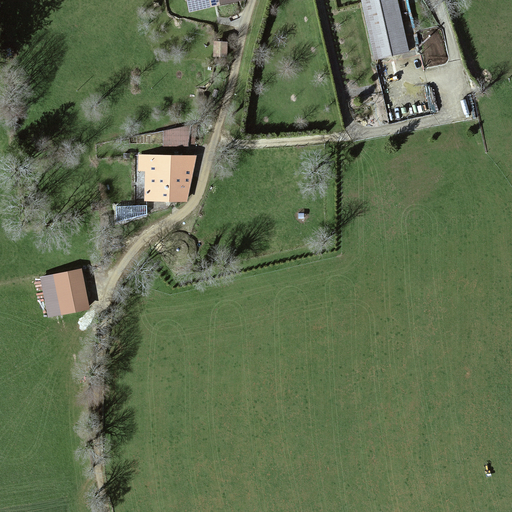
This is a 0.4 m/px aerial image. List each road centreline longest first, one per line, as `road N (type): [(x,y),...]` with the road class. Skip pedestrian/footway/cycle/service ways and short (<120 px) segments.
road 1 (residential): [(251,0),(195,200),(124,261),(97,303)]
road 2 (track): [(97,303),(89,383),(107,511)]
